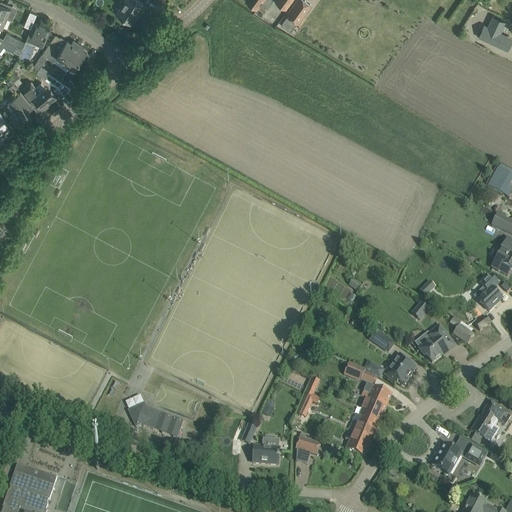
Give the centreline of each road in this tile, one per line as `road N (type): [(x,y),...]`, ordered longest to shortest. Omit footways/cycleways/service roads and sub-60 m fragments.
road 1 (residential): [(348,501),(167,476),(96,450)]
road 2 (tertiary): [(348,501),(418,412),(511,339)]
road 3 (tertiary): [(0,176),(126,67)]
road 4 (residential): [(126,67),(104,44),(26,0)]
